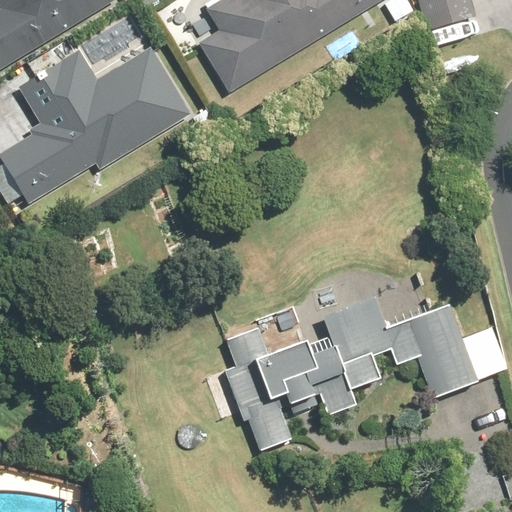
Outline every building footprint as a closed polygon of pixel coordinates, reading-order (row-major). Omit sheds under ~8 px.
[(0,0),(0,76),(115,2),(114,0),(0,0)] [(217,32),(196,45),(228,96),(381,0),(210,0),(201,6),(217,32)] [(412,0),(423,38),(475,24),(467,0),(412,0)] [(80,51),(15,89),(36,124),(25,130),(28,137),(0,153),(0,164),(26,208),(95,167),(99,174),(191,120),(149,48),(97,79),(80,51)] [(268,318),(221,337),(233,367),(203,379),(220,419),(234,412),(252,455),(292,439),(283,419),(313,406),(319,420),(355,405),(349,389),(374,378),(366,360),(387,351),(393,367),(417,357),(435,399),(503,371),(485,328),(456,339),(443,307),(381,333),(367,299),(276,337),(268,318)]
